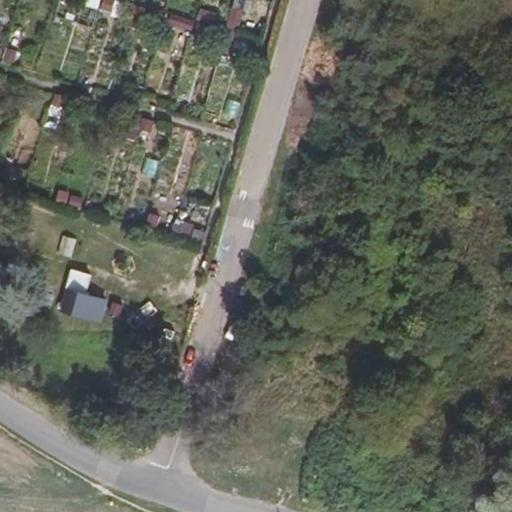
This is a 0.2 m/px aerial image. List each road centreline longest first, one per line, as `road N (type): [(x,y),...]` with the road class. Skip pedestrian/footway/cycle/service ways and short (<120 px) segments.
road 1 (unclassified): [(307,0),(160,492)]
road 2 (tertiary): [(0,402),(67,447),(160,492)]
road 3 (track): [(143,484),(113,497),(0,490)]
